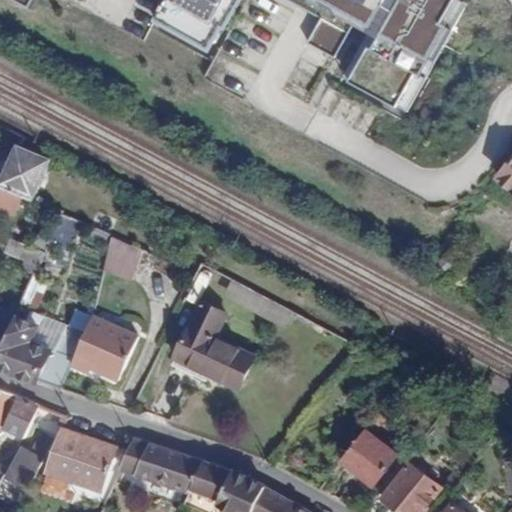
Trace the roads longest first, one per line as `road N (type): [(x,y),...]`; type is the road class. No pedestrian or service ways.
road 1 (residential): [(338,511),(267,472),(0,380)]
road 2 (unknown): [(511,95),(466,150),(446,161),(421,159),(282,88),(270,70),(283,30)]
